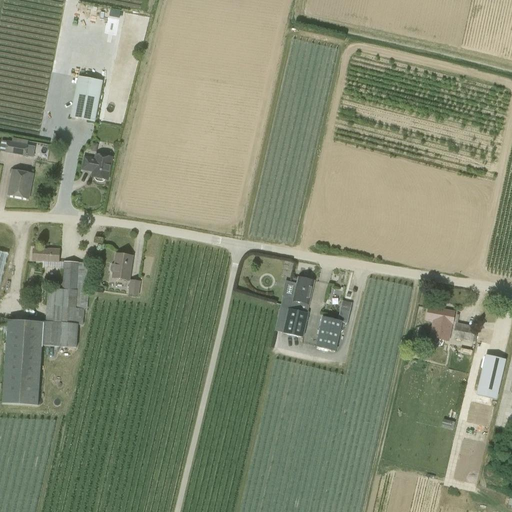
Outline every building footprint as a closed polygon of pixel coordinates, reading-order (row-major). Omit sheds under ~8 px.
[(120,12),(110,10),(109,17),(119,19),(120,12)] [(94,122),(102,82),(78,78),(70,117),(94,122)] [(2,141),(0,150),(0,151),(5,152),(5,153),(25,156),(27,145),(7,141),(7,142),(2,141)] [(105,180),(107,181),(112,158),(96,155),(95,160),(84,158),(82,170),(90,172),(90,169),(93,170),(92,178),(95,178),(96,180),(97,182),(101,183),(104,182),(105,180)] [(10,185),(8,195),(28,199),(30,189),(29,188),(31,174),(14,171),(11,185),(10,185)] [(33,249),(32,261),(42,262),(42,261),(44,262),(58,262),(59,250),(50,250),(33,249)] [(111,266),(110,271),(111,273),(113,273),(112,279),(130,282),(133,257),(115,254),(114,265),(112,265),(111,266)] [(4,373),(2,404),(38,407),(40,380),(42,346),(59,347),(76,349),(78,326),(82,326),(84,310),(86,310),(91,264),(78,263),(64,262),(62,290),(47,289),(46,322),(43,322),(43,323),(7,321),(4,373)] [(283,295),(275,331),(301,338),(306,314),(308,304),(309,304),(314,282),(298,278),(294,298),(283,295)] [(130,281),(128,295),(138,296),(140,282),(130,281)] [(342,301),(340,311),(349,313),(352,303),(342,301)] [(432,333),(448,336),(451,324),(452,324),(454,313),(429,308),(427,319),(434,321),(432,333)] [(322,318),(316,344),(316,347),(335,352),(342,322),(322,318)] [(456,323),(452,338),(460,340),(472,342),(475,343),(478,329),(475,329),(475,328),(456,323)] [(505,360),(485,356),(476,395),(496,400),(505,360)] [(59,381),(70,382),(71,369),(60,368),(59,381)]
